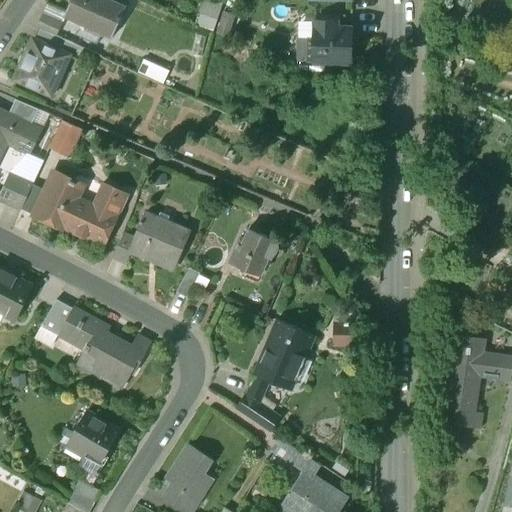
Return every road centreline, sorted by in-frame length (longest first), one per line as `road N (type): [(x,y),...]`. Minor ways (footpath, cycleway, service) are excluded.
road 1 (tertiary): [(398,511),(398,0)]
road 2 (residential): [(113,511),(189,391),(195,354),(177,333),(0,242)]
